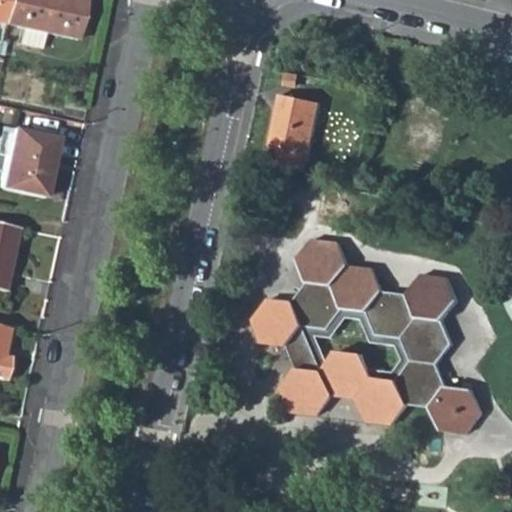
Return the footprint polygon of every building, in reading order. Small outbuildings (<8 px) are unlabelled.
[(0,0),(0,24),(3,25),(8,0),(0,0)] [(8,0),(3,25),(22,29),(43,33),(76,40),(84,0),(8,0)] [(43,33),(22,29),(18,46),(39,50),(43,33)] [(279,151),(276,168),(300,173),(304,157),(308,158),(319,104),(282,96),(270,150),(279,151)] [(12,130),(0,184),(0,188),(42,198),(54,140),(12,130)] [(17,228),(0,224),(0,292),(6,263),(10,263),(17,228)] [(293,304),(269,301),(253,322),(263,344),(288,347),(294,360),(298,369),(299,371),(283,391),(293,415),(319,419),(334,398),(359,401),(368,424),(394,427),(409,405),(432,408),(444,434),(468,436),(483,415),(473,391),(448,389),(438,366),(452,346),(443,324),(458,301),(449,278),(423,277),(407,297),(384,295),(374,270),(349,267),(338,244),(313,240),(298,260),(308,284),(293,304)]
